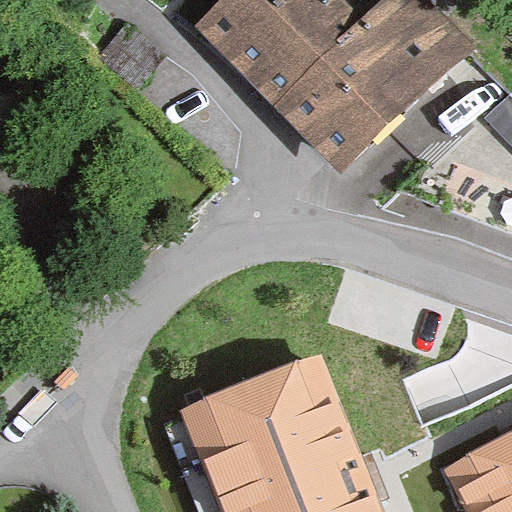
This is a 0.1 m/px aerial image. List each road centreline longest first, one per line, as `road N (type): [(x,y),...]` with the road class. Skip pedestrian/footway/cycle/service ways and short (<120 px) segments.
road 1 (residential): [(511,303),(278,226),(209,245),(34,399)]
road 2 (residential): [(34,399),(79,511)]
